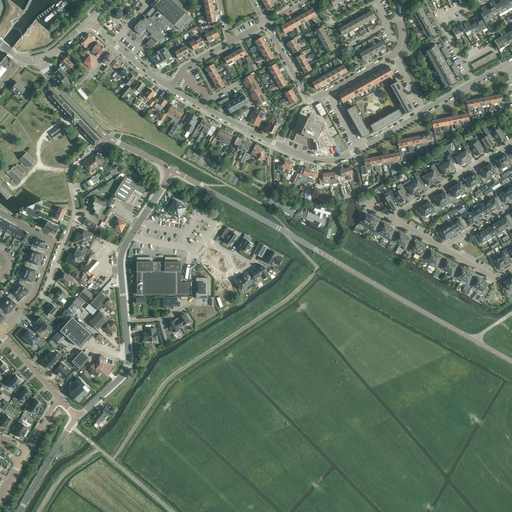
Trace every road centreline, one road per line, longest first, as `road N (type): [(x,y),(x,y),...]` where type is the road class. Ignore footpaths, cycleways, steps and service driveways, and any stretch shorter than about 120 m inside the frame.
road 1 (tertiary): [(472,339),(172,170)]
road 2 (tertiary): [(273,143),(311,159),(336,159),(474,82)]
road 3 (residential): [(44,290),(73,215),(69,171),(108,137)]
road 4 (residential): [(0,211),(53,242),(31,297),(0,331)]
road 5 (residential): [(391,219),(511,146)]
road 6 (residential): [(310,101),(396,53),(404,42),(398,18)]
